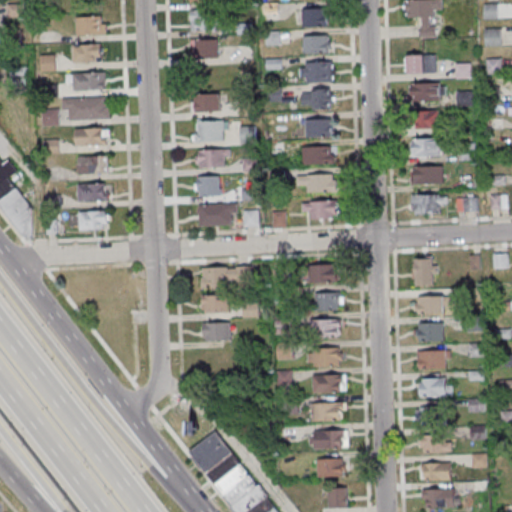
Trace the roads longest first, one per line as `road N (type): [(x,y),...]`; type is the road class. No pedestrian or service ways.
road 1 (residential): [(511,232),(8,258)]
road 2 (residential): [(134,425),(156,385),(142,0)]
road 3 (secondary): [(198,511),(0,247)]
road 4 (residential): [(383,511),(374,239)]
road 5 (motorway): [(163,469),(0,269)]
road 6 (residential): [(366,0),(374,239)]
road 7 (motorway): [(136,511),(0,335)]
road 8 (motorway): [(0,380),(99,511)]
